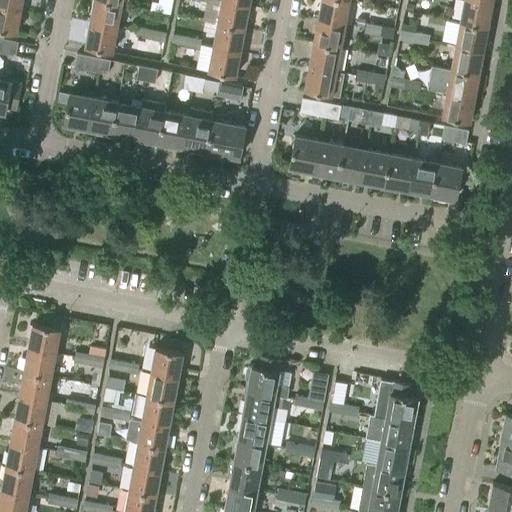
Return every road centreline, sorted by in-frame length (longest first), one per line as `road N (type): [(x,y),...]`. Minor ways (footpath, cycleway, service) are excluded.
road 1 (residential): [(508,233),(251,184)]
road 2 (residential): [(478,373),(225,324)]
road 3 (residential): [(225,324),(2,282)]
road 4 (residential): [(251,184),(36,143)]
road 5 (residential): [(187,511),(225,324)]
road 6 (residential): [(251,184),(286,0)]
road 7 (residential): [(36,143),(63,0)]
road 8 (residential): [(478,373),(508,233)]
road 9 (residential): [(452,511),(478,373)]
